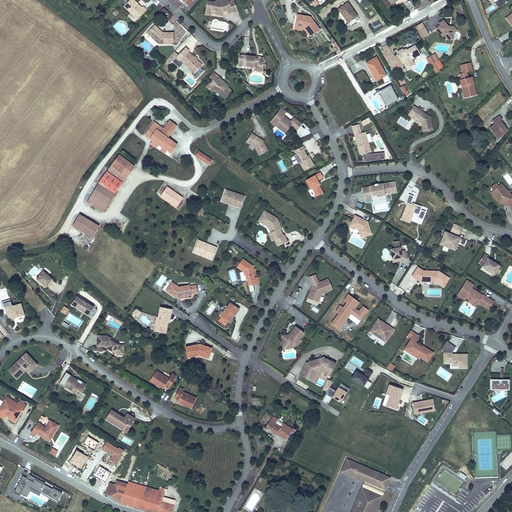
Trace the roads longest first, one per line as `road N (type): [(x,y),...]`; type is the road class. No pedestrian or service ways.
road 1 (residential): [(239,419),(206,425),(170,411),(45,336),(24,336),(0,352)]
road 2 (residential): [(313,241),(409,311),(495,343)]
road 3 (residential): [(393,511),(495,343)]
road 4 (residential): [(511,234),(471,218),(418,171),(341,172)]
road 5 (track): [(157,103),(40,0)]
road 6 (residential): [(314,72),(448,0)]
road 7 (unclassified): [(0,441),(133,511)]
road 8 (residential): [(162,0),(218,45),(259,9)]
